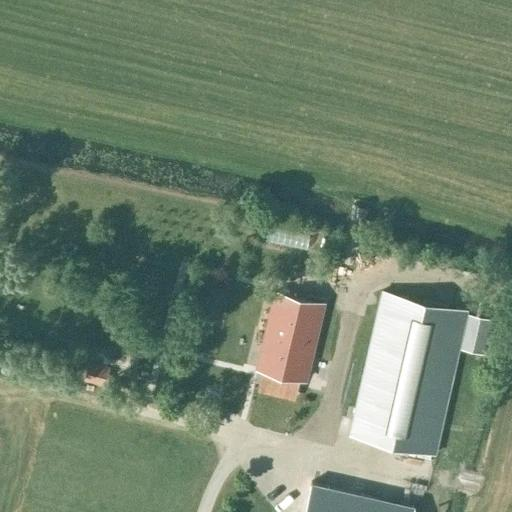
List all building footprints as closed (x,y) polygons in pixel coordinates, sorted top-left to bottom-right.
[(302,382),(320,304),(273,293),(256,371),(302,382)] [(435,455),(466,312),(380,293),(348,436),(435,455)] [(0,316),(0,331),(12,333),(14,318),(0,316)] [(103,385),(109,367),(89,361),(84,379),(103,385)] [(126,394),(123,406),(144,413),(148,401),(126,394)] [(449,415),(468,420),(474,401),(455,395),(449,415)] [(456,466),(466,437),(446,430),(435,459),(456,466)] [(411,511),(413,505),(309,482),(302,511),(411,511)]
